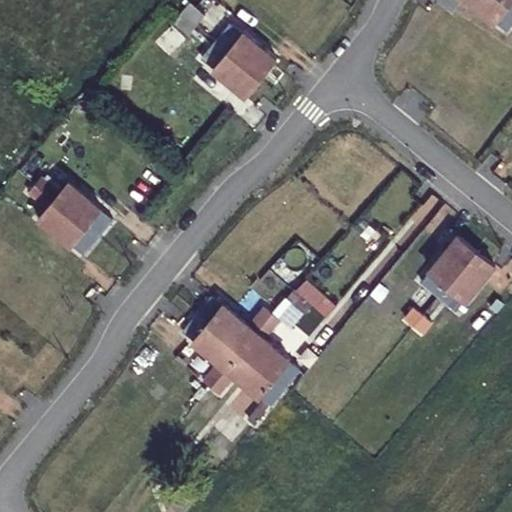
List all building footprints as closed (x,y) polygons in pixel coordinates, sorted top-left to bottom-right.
[(0,0),(0,12),(48,66),(87,31),(59,0),(0,0)] [(511,4),(506,0),(464,0),(502,31),(503,30),(511,36),(511,4)] [(188,2),(181,12),(195,24),(203,15),(188,2)] [(195,24),(181,12),(173,21),(187,34),(195,24)] [(233,25),(218,43),(263,80),(278,62),(233,25)] [(204,62),(247,99),(263,80),(218,43),(204,62)] [(0,142),(11,132),(0,122),(11,112),(0,99),(0,142)] [(29,179),(36,185),(43,177),(25,162),(22,164),(0,191),(0,215),(14,227),(23,216),(8,202),(29,179)] [(61,192),(43,177),(36,185),(99,237),(112,221),(102,213),(102,212),(68,183),(61,192)] [(84,256),(99,237),(36,185),(29,193),(47,208),(38,219),(72,248),(73,247),(84,256)] [(477,251),(459,236),(422,280),(440,295),(477,251)] [(477,251),(440,295),(459,310),(497,267),(477,251)] [(382,282),(394,292),(411,271),(399,261),(382,282)] [(277,309),(292,291),(277,277),(261,295),(277,309)] [(250,324),(213,294),(197,313),(242,350),(273,314),(264,307),(250,324)] [(400,321),(412,330),(424,315),(412,305),(400,321)] [(197,313),(182,332),(194,343),(217,362),(200,383),(208,390),(242,350),(197,313)] [(282,322),(273,314),(242,350),(288,389),(303,371),(268,340),(282,322)] [(424,315),(412,330),(421,338),(433,323),(424,315)] [(242,350),(208,390),(214,396),(222,387),(225,390),(236,378),(272,408),(288,389),(242,350)] [(187,480),(170,501),(183,511),(196,511),(208,496),(187,480)] [(256,511),(243,503),(236,511),(256,511)]
